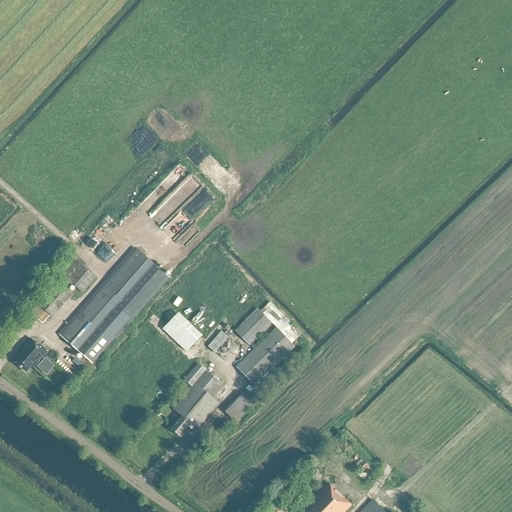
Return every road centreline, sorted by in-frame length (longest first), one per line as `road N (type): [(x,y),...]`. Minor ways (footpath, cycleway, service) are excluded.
road 1 (track): [(0,368),(32,332),(55,328),(100,279),(98,265),(0,178)]
road 2 (tertiary): [(176,511),(0,380)]
